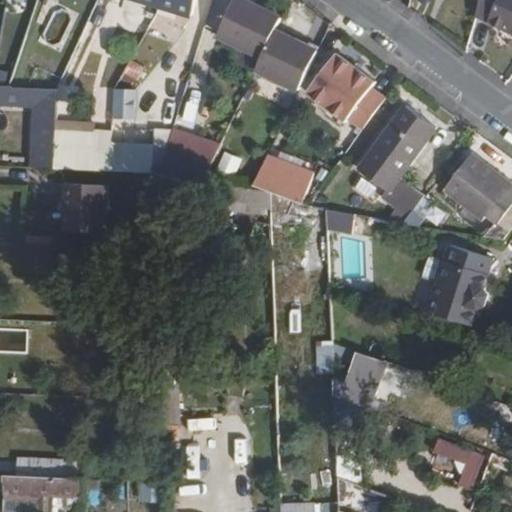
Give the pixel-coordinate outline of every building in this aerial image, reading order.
[(266,51),(277,26),(284,11),(259,0),(234,0),(221,30),(266,51)] [(511,0),(482,0),(478,15),(511,32),(511,0)] [(305,87),(324,47),(277,26),(266,51),(260,65),(305,87)] [(355,114),(368,124),(394,88),(344,50),(324,76),(362,105),(356,112),(355,114)] [(316,89),(354,117),(355,114),(356,112),(362,105),(324,76),(316,89)] [(62,87),(16,85),(15,105),(61,107),(62,87)] [(101,119),(115,119),(116,87),(102,87),(101,119)] [(114,88),(112,117),(140,119),(142,90),(114,88)] [(142,94),(141,115),(160,116),(161,95),(142,94)] [(415,214),(430,193),(405,175),(442,125),(412,103),(366,165),(396,187),(389,195),(415,214)] [(366,128),(368,124),(355,114),(354,117),(366,128)] [(224,141),(177,123),(163,172),(207,180),(224,141)] [(59,144),(58,168),(163,172),(170,146),(114,144),(114,132),(98,132),(97,146),(59,144)] [(501,225),(511,211),(511,178),(478,151),(452,186),(501,225)] [(237,175),(244,159),(230,152),(223,169),(237,175)] [(310,191),(312,179),(315,169),(278,158),(275,168),(271,179),(310,191)] [(274,192),(315,201),(328,183),(312,179),(310,191),(271,179),(275,168),(267,165),(256,188),(274,192)] [(111,233),(113,184),(66,183),(65,232),(111,233)] [(379,208),(413,216),(415,214),(389,195),(379,208)] [(426,199),(418,212),(441,225),(448,212),(426,199)] [(331,209),(329,229),(355,232),(358,213),(331,209)] [(0,240),(18,241),(18,230),(0,229),(0,240)] [(441,312),(473,325),(480,309),(487,307),(492,295),(488,288),(483,286),(488,274),(493,276),(499,259),(457,243),(439,289),(448,293),(441,312)] [(483,286),(488,288),(493,276),(488,274),(483,286)] [(448,293),(439,289),(431,309),(441,312),(448,293)] [(357,352),(338,345),(339,398),(357,404),(357,352)] [(168,401),(168,379),(154,378),(153,400),(157,400),(168,401)] [(168,401),(157,400),(157,418),(169,418),(168,401)] [(190,419),(191,432),(215,431),(214,418),(190,419)] [(433,474),(481,485),(489,450),(440,440),(433,474)] [(23,458),(22,473),(92,476),(92,460),(23,458)] [(22,473),(6,473),(7,493),(46,495),(44,511),(91,511),(92,476),(22,473)] [(358,511),(357,485),(340,479),(341,511),(358,511)] [(141,500),(163,502),(164,483),(143,481),(141,500)]
